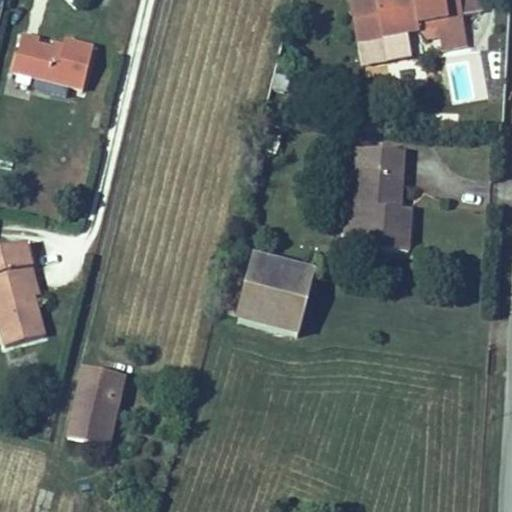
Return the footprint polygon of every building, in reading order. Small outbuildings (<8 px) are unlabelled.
[(446,22),(440,0),(363,0),(360,1),(370,44),(406,36),(404,31),(446,22)] [(440,0),(446,22),(468,17),(464,0),(440,0)] [(8,76),(85,93),(95,51),(56,43),(53,57),(32,52),(33,45),(16,41),(8,76)] [(383,158),(330,153),(328,177),(348,178),(341,253),(387,257),(390,218),(377,217),(383,158)] [(321,251),(341,253),(348,178),(328,177),(321,251)] [(0,271),(0,348),(0,349),(43,337),(23,266),(0,271)] [(212,344),(300,365),(315,301),(228,280),(212,344)] [(103,379),(90,440),(116,446),(128,383),(103,379)]
